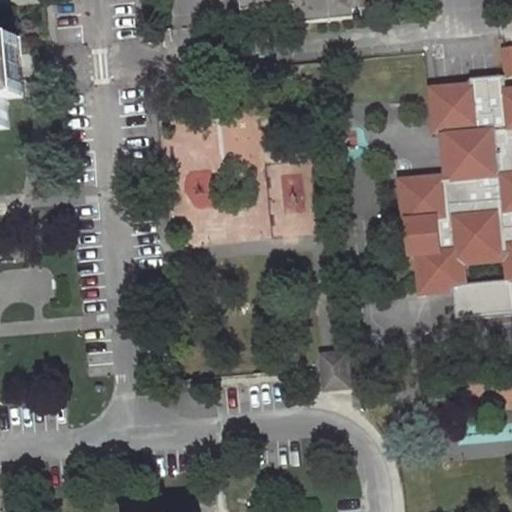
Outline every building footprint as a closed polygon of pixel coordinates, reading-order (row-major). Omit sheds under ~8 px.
[(245,0),(246,11),(299,6),(302,23),(367,18),(367,9),(369,9),(368,0),(245,0)] [(0,132),(12,131),(9,100),(16,99),(10,39),(3,40),(0,11),(0,132)] [(19,38),(10,39),(16,99),(25,99),(19,38)] [(511,74),(511,46),(501,49),(506,76),(511,74)] [(418,253),(419,265),(421,289),(449,287),(457,286),(455,259),(507,255),(510,281),(511,280),(511,91),(504,92),(502,74),(466,77),(467,88),(431,91),(435,137),(444,136),(447,179),(400,183),(406,254),(418,253)] [(457,286),(449,287),(452,321),(511,315),(511,280),(510,281),(457,286)] [(347,354),(320,356),(321,368),(323,390),(349,388),(348,374),(347,354)]
